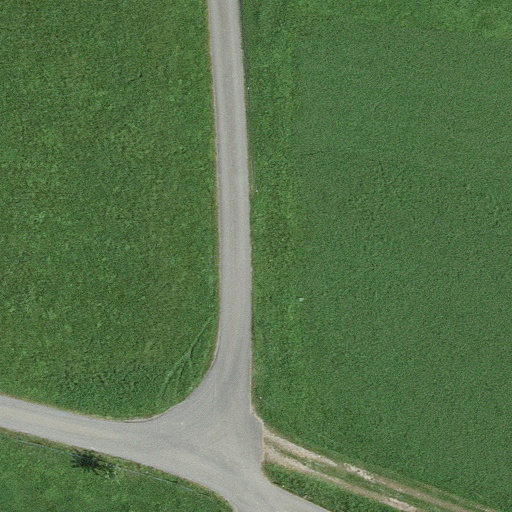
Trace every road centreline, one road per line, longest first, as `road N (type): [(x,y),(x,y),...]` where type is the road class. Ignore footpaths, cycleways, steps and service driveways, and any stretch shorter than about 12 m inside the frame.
road 1 (track): [(204,466),(237,324),(222,0)]
road 2 (track): [(434,511),(219,420)]
road 3 (track): [(204,466),(0,409)]
